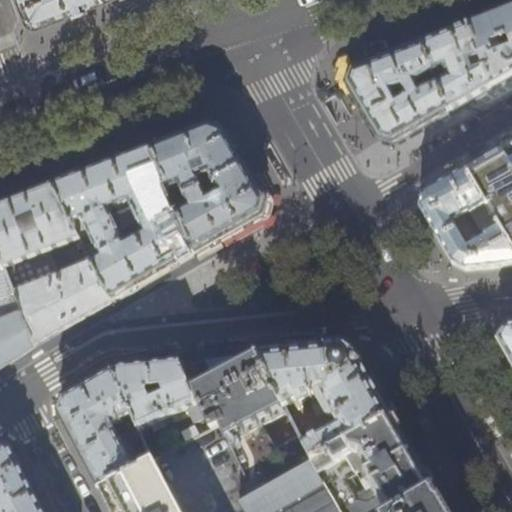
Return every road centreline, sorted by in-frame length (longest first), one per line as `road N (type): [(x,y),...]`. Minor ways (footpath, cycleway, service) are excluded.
road 1 (residential): [(17,396),(113,337),(403,308)]
road 2 (primary): [(31,114),(244,35)]
road 3 (residential): [(511,502),(403,308)]
road 4 (residential): [(345,208),(244,35)]
road 5 (residential): [(511,114),(345,208)]
road 6 (primary): [(244,35),(381,0)]
road 7 (residential): [(75,511),(17,396)]
